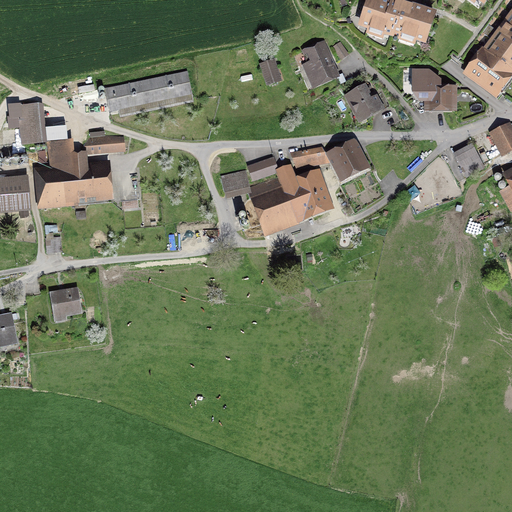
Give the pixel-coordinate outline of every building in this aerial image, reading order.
[(424,43),(434,14),(412,6),(414,0),(393,0),(392,4),(381,0),(369,0),(361,26),(392,36),(394,32),(424,43)] [(497,44),(490,54),(511,70),(511,69),(511,24),(504,36),(488,25),(482,33),(497,44)] [(347,55),(340,44),(334,47),(341,59),(347,55)] [(322,45),(304,53),(308,63),(303,65),(312,85),(335,75),(331,67),(334,65),(329,54),(326,55),(322,45)] [(496,91),(511,70),(490,54),(486,51),(471,72),(496,91)] [(280,80),(274,61),(261,65),(268,84),(280,80)] [(192,96),(187,71),(107,87),(112,112),(192,96)] [(454,109),(454,90),(438,90),(438,80),(429,72),(413,72),(413,94),(418,100),(427,101),(427,108),(454,109)] [(370,99),(364,88),(361,90),(360,89),(355,92),(347,97),(360,119),(367,115),(372,117),(373,112),(381,108),(374,96),(370,99)] [(46,142),(42,105),(19,107),(23,145),(46,142)] [(494,134),(503,151),(511,146),(511,134),(508,126),(494,134)] [(122,149),(121,139),(103,135),(103,131),(84,133),(84,145),(85,153),(122,149)] [(106,168),(84,170),(84,156),(72,157),(68,141),(49,143),(52,174),(37,175),(40,209),(77,206),(77,196),(108,193),(106,168)] [(332,155),(344,177),(349,175),(352,179),(360,175),(357,171),(363,168),(352,145),(341,150),(338,145),(330,149),(332,155)] [(322,148),(291,154),(298,167),(328,161),(322,148)] [(457,158),(467,178),(484,169),(473,149),(457,158)] [(274,159),(248,168),(252,181),(277,172),(277,171),(278,171),(274,159)] [(249,188),(264,229),(327,205),(317,177),(296,185),(293,179),(296,178),(291,166),(278,171),(277,171),(277,172),(279,177),(249,188)] [(246,170),(221,176),(225,194),(250,188),(246,170)] [(0,213),(25,211),(22,183),(0,185),(0,213)] [(60,238),(46,239),(47,254),(62,252),(60,238)] [(81,312),(77,290),(51,294),(54,317),(81,312)] [(12,317),(0,319),(0,340),(5,340),(6,345),(17,343),(12,317)]
